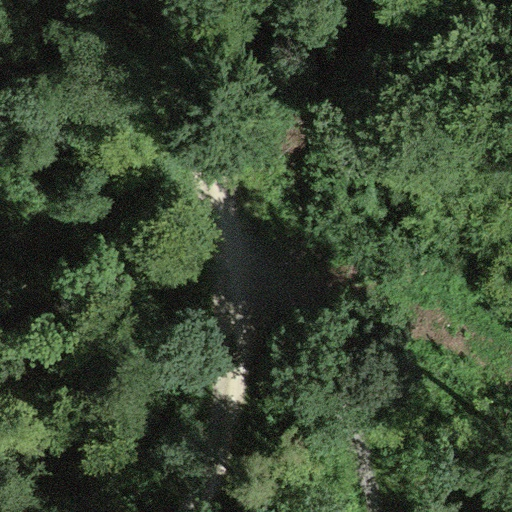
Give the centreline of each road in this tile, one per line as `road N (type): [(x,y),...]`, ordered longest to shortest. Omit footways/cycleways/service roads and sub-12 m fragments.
road 1 (track): [(180,0),(234,300)]
road 2 (track): [(234,300),(311,329),(372,511)]
road 3 (track): [(234,300),(226,413),(193,511)]
